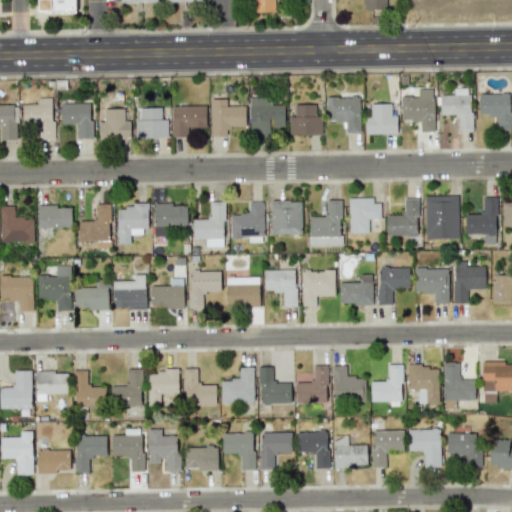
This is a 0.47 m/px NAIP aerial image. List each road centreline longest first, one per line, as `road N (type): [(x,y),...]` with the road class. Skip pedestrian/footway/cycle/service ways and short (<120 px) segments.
road 1 (residential): [(0,174),(511,164)]
road 2 (secondary): [(0,52),(511,44)]
road 3 (residential): [(0,342),(511,334)]
road 4 (residential): [(0,505),(511,498)]
